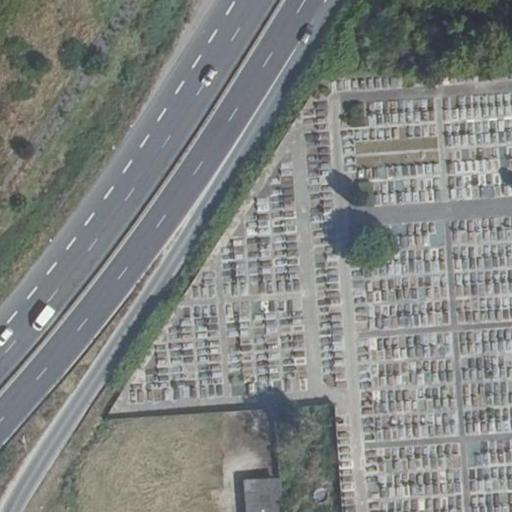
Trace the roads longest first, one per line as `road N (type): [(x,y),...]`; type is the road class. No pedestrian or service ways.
road 1 (trunk): [(1,511),(178,245),(294,51)]
road 2 (trunk): [(0,423),(294,51)]
road 3 (trunk): [(242,0),(118,199),(0,348)]
